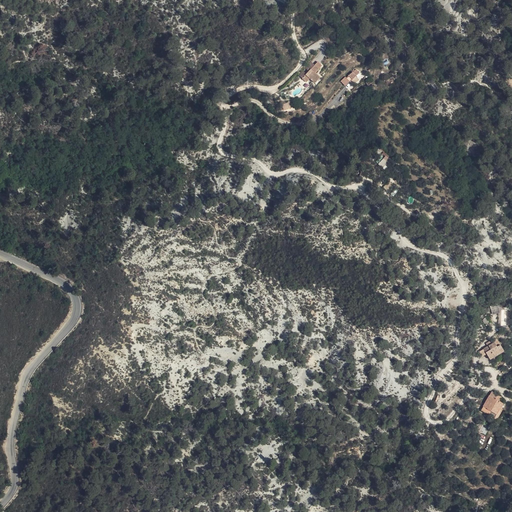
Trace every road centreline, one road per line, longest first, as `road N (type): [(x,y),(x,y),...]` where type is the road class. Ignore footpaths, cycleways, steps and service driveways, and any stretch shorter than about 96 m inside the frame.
road 1 (track): [(278,0),(292,9),(303,59),(276,87),(234,91),(223,103),(218,146),(274,176),(289,168),(434,218)]
road 2 (tertiary): [(0,506),(13,488),(11,434),(21,385),(76,312),(61,281),(0,254)]
